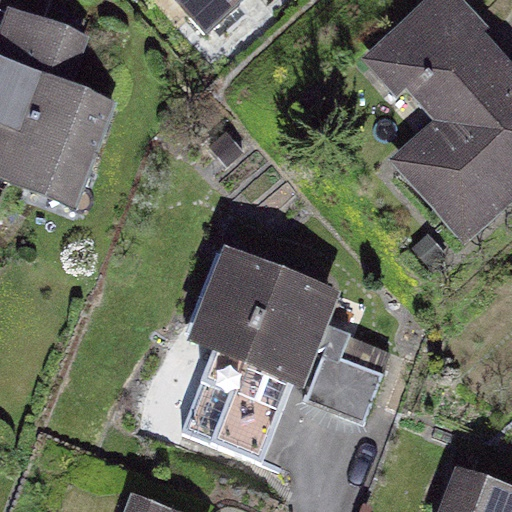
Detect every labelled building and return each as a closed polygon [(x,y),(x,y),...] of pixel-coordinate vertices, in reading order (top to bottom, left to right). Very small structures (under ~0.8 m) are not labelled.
[(176,0),(208,38),(254,0),(176,0)] [(511,101),(417,0),(356,57),(423,129),(382,167),(451,240),(506,190),(511,196),(511,101)] [(0,194),(74,218),(105,119),(76,110),(92,59),(14,35),(0,80),(0,194)] [(316,316),(194,272),(167,346),(223,366),(193,448),(259,472),(316,316)] [(495,511),(463,503),(460,511),(495,511)]
